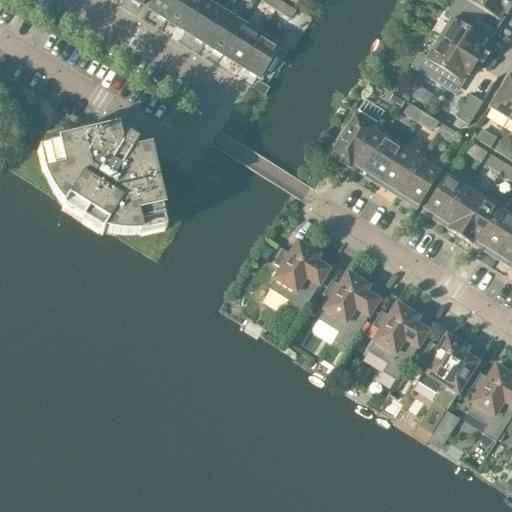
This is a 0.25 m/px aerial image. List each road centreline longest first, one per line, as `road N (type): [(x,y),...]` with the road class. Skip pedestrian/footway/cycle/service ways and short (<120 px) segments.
road 1 (residential): [(0,36),(178,142),(210,87),(73,0)]
road 2 (residential): [(306,192),(511,325)]
